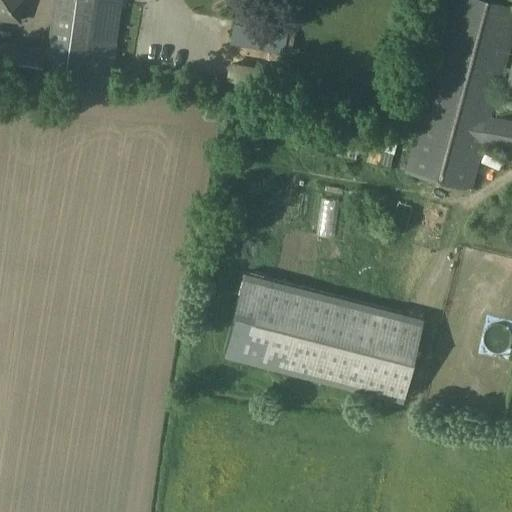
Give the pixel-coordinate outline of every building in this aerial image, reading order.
[(21,0),(0,0),(0,19),(19,21),(21,0)] [(122,3),(120,2),(102,0),(57,0),(46,78),(110,87),(122,3)] [(511,34),(511,6),(487,0),(449,0),(404,173),(471,191),(483,146),(511,151),(511,120),(491,117),(511,34)] [(0,42),(0,76),(40,82),(43,66),(45,49),(0,42)] [(326,151),(351,154),(353,138),(328,135),(326,151)] [(379,156),(378,141),(357,142),(358,157),(379,156)] [(380,350),(388,315),(226,274),(217,309),(380,350)]
